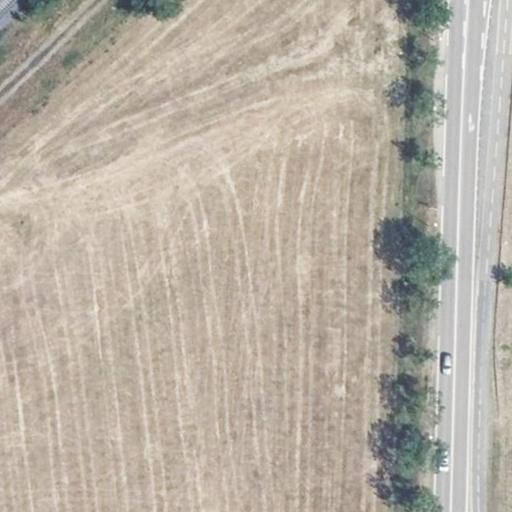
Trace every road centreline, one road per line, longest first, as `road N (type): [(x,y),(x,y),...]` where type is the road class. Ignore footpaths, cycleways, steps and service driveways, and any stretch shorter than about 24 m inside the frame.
road 1 (secondary): [(469,0),(451,511)]
road 2 (track): [(99,0),(0,93)]
